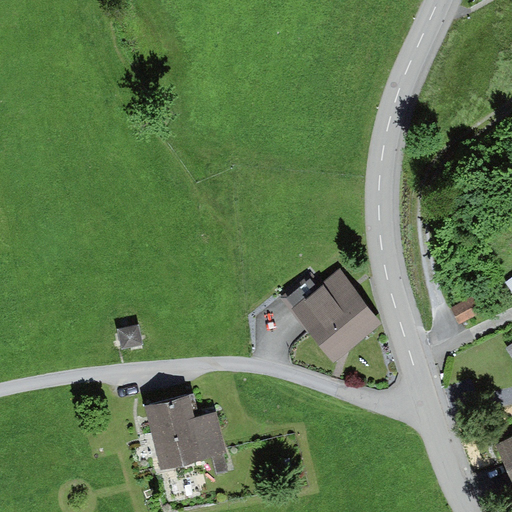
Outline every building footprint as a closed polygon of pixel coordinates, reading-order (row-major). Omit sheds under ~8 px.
[(295,302),(292,304),(333,357),(382,320),(341,266),(318,284),(295,302)] [(310,274),(287,293),(295,302),(318,284),(310,274)] [(474,296),(452,305),(459,322),(481,312),(474,296)] [(139,323),(118,326),(121,346),(142,342),(139,323)] [(189,389),(144,399),(159,464),(212,451),(223,449),(225,449),(215,406),(194,411),(189,389)] [(511,433),(497,440),(511,472),(511,433)] [(223,449),(212,451),(216,470),(227,468),(223,449)]
